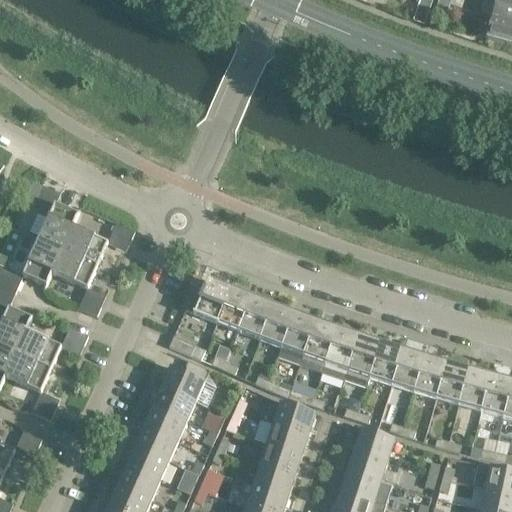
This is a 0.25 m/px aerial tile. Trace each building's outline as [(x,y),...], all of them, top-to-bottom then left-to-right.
[(433,2),(427,0),(420,0),(412,22),(424,26),(433,2)] [(511,2),(502,0),(497,0),(492,20),(511,25),(511,2)] [(450,8),(438,4),(434,15),(446,19),(450,8)] [(511,25),(492,20),(486,41),(511,48),(511,25)] [(33,184),(24,203),(33,207),(42,188),(33,184)] [(55,207),(38,243),(62,253),(72,230),(73,230),(80,215),(79,214),(77,217),(55,207)] [(112,236),(131,244),(135,235),(116,227),(112,236)] [(72,230),(62,253),(98,270),(108,246),(73,230),(72,230)] [(62,253),(38,243),(22,279),(45,289),(44,292),(45,292),(52,277),(51,276),(62,253)] [(98,270),(62,253),(51,276),(52,277),(88,293),(98,270)] [(0,258),(0,268),(5,271),(9,263),(0,258)] [(0,287),(16,295),(21,283),(0,273),(0,287)] [(193,316),(217,326),(231,292),(208,282),(207,284),(208,284),(195,316),(194,315),(193,316)] [(16,295),(0,287),(0,302),(10,307),(16,295)] [(252,300),(231,292),(217,326),(238,335),(252,300)] [(273,309),(252,300),(238,335),(260,343),(273,309)] [(78,311),(97,320),(101,311),(82,302),(78,311)] [(295,317),(273,309),(260,343),(282,351),(295,317)] [(8,311),(0,328),(0,350),(15,357),(26,334),(33,319),(32,318),(31,321),(8,311)] [(316,325),(295,317),(282,351),(278,360),(300,368),(316,325)] [(337,332),(316,325),(300,368),(322,376),(337,332)] [(70,331),(65,340),(84,348),(88,339),(70,331)] [(359,339),(337,332),(322,376),(344,383),(359,339)] [(26,334),(15,357),(54,374),(52,373),(62,350),(26,334)] [(205,353),(174,339),(169,349),(200,364),(205,353)] [(381,347),(359,339),(344,383),(366,391),(369,382),(381,347)] [(402,353),(381,347),(369,382),(391,389),(402,353)] [(15,357),(0,350),(0,392),(5,381),(5,380),(15,357)] [(424,360),(402,353),(391,389),(414,395),(424,360)] [(54,374),(15,357),(5,380),(5,381),(41,396),(51,374),(54,375),(54,374)] [(446,367),(424,360),(414,395),(436,402),(446,367)] [(215,361),(212,369),(223,374),(226,366),(215,361)] [(209,374),(187,364),(182,375),(170,370),(161,391),(195,406),(209,374)] [(238,371),(226,366),(223,374),(235,379),(238,371)] [(468,373),(446,367),(436,402),(458,408),(468,373)] [(490,379),(468,373),(458,408),(481,414),(490,379)] [(511,384),(490,379),(481,414),(503,420),(511,384)] [(258,380),(255,388),(266,393),(269,385),(258,380)] [(511,384),(503,420),(511,422),(511,384)] [(281,390),(269,385),(266,393),(278,398),(281,390)] [(195,406),(161,391),(152,410),(186,425),(195,406)] [(302,397),(299,405),(311,409),(314,401),(302,397)] [(247,404),(240,401),(235,411),(243,415),(247,404)] [(325,405),(314,401),(311,409),(323,413),(325,405)] [(32,415),(50,424),(54,415),(36,406),(32,415)] [(280,406),(273,427),(308,439),(315,417),(280,406)] [(186,425),(152,410),(144,430),(177,445),(186,425)] [(243,415),(235,411),(230,422),(238,426),(243,415)] [(347,412),(344,420),(356,424),(358,415),(347,412)] [(370,419),(358,415),(356,424),(368,428),(370,419)] [(214,425),(209,436),(217,439),(222,428),(214,425)] [(392,426),(389,434),(401,438),(403,430),(392,426)] [(308,439),(273,427),(266,448),(301,459),(308,439)] [(177,445),(144,430),(135,450),(168,465),(177,445)] [(415,434),(403,430),(401,438),(413,442),(415,434)] [(395,443),(361,432),(354,453),(388,464),(395,443)] [(23,435),(19,444),(38,452),(42,443),(23,435)] [(217,439),(209,436),(204,447),(212,450),(217,439)] [(229,444),(222,441),(217,452),(224,455),(229,444)] [(436,441),(434,449),(446,452),(448,444),(436,441)] [(460,448),(448,444),(446,452),(458,456),(460,448)] [(229,446),(227,452),(236,455),(238,449),(229,446)] [(0,475),(8,479),(8,478),(5,477),(15,454),(0,447),(0,475)] [(301,459),(266,448),(260,468),(295,480),(301,459)] [(168,465),(135,450),(126,470),(160,485),(168,465)] [(224,455),(217,452),(212,463),(220,466),(224,455)] [(482,452),(480,461),(492,463),(494,455),(482,452)] [(388,464),(354,453),(347,474),(381,485),(388,464)] [(506,457),(494,455),(492,463),(504,466),(506,457)] [(197,464),(192,475),(199,478),(204,468),(197,464)] [(431,466),(428,478),(437,480),(440,468),(431,466)] [(511,474),(478,467),(473,489),(485,491),(511,497),(511,474)] [(295,480),(260,468),(253,489),(288,500),(295,480)] [(160,485),(126,470),(117,489),(151,504),(160,485)] [(454,472),(445,470),(442,482),(451,484),(454,472)] [(381,485),(347,474),(341,494),(374,505),(381,485)] [(199,478),(192,475),(187,486),(194,489),(199,478)] [(437,480),(428,478),(425,490),(433,492),(437,480)] [(211,485),(204,482),(199,493),(206,496),(211,485)] [(451,484),(442,482),(439,494),(447,496),(451,484)] [(147,511),(151,504),(117,489),(108,509),(115,511),(147,511)] [(284,511),(288,500),(253,489),(246,510),(253,511),(284,511)] [(511,511),(511,497),(485,491),(480,511),(511,511)] [(206,496),(199,493),(194,504),(201,507),(206,496)] [(384,511),(386,509),(374,505),(341,494),(334,511),(384,511)]
